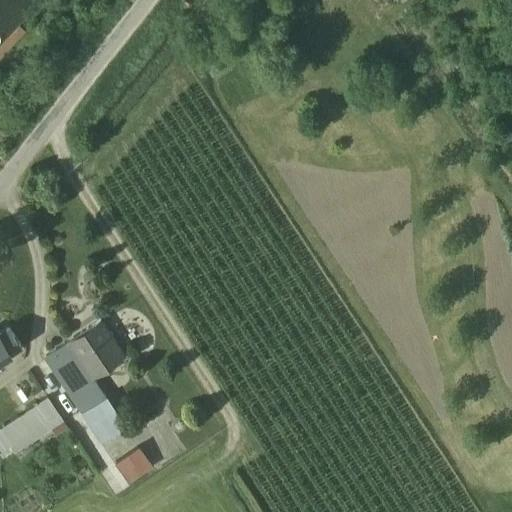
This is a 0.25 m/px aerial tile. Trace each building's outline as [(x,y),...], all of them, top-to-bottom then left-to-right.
[(494,129),(505,144),(511,138),(511,131),(504,121),(494,129)] [(100,319),(45,357),(81,410),(100,440),(125,424),(105,394),(103,396),(90,376),(123,353),(100,319)] [(0,356),(20,343),(8,326),(0,332),(0,356)] [(47,395),(0,426),(0,452),(10,446),(20,461),(35,451),(29,443),(48,430),(53,436),(68,426),(47,395)] [(154,465),(139,444),(114,461),(129,482),(154,465)]
